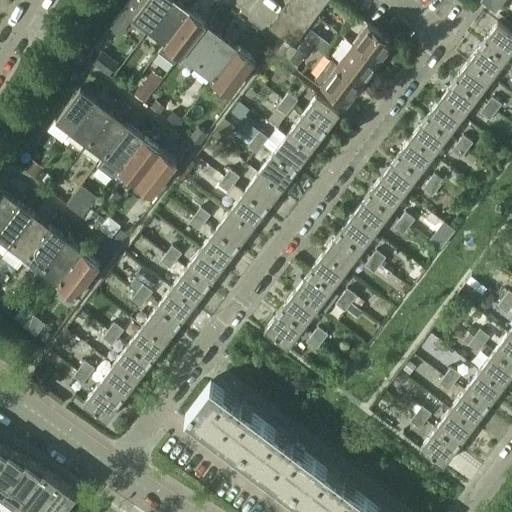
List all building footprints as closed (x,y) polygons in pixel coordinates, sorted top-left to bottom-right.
[(127,0),(109,25),(119,33),(132,16),(147,28),(169,0),(127,0)] [(177,0),(169,0),(147,28),(165,41),(188,8),(177,0)] [(288,0),(268,27),(292,46),(326,0),(288,0)] [(188,8),(165,41),(181,53),(204,21),(188,8)] [(511,31),(497,20),(483,39),(506,56),(511,47),(511,31)] [(204,21),(181,53),(197,65),(220,32),(204,21)] [(367,22),(351,42),(376,61),(392,41),(367,22)] [(311,30),(304,38),(312,44),(318,35),(311,30)] [(220,32),(197,65),(211,76),(236,44),(220,32)] [(289,58),(297,64),(312,44),(304,38),(289,58)] [(483,39),(468,58),(491,75),(506,56),(483,39)] [(329,57),(361,81),(376,61),(351,42),(336,62),(330,57),(329,57)] [(236,44),(211,76),(228,89),(252,57),(236,44)] [(102,67),(110,74),(118,63),(110,57),(102,67)] [(345,101),(361,81),(329,57),(314,78),(345,101)] [(468,58),(454,77),(477,94),(491,75),(468,58)] [(454,77),(439,97),(461,114),(477,94),(454,77)] [(143,100),(151,89),(141,82),(133,93),(143,100)] [(79,86),(55,118),(71,130),(96,98),(79,86)] [(287,91),(282,98),(291,105),(297,98),(287,91)] [(316,94),(301,113),(323,130),(338,111),(316,94)] [(491,95),(485,103),(495,110),(501,102),(491,95)] [(439,97),(425,115),(448,132),(461,114),(439,97)] [(96,98),(71,130),(86,142),(111,110),(96,98)] [(282,98),(276,106),(285,113),(291,105),(282,98)] [(155,99),(149,106),(159,114),(164,106),(155,99)] [(239,101),(232,110),(240,116),(247,107),(239,101)] [(480,110),(489,118),(495,110),(485,103),(480,110)] [(166,117),(178,126),(183,118),(172,109),(166,117)] [(111,110),(86,142),(103,154),(127,122),(111,110)] [(301,113),(286,132),(309,149),(323,130),(301,113)] [(425,115),(410,135),(433,152),(448,132),(425,115)] [(232,122),(225,117),(219,124),(226,130),(232,122)] [(118,166),(143,134),(127,122),(103,154),(104,155),(97,165),(112,176),(119,167),(118,166)] [(185,141),(194,147),(206,131),(197,124),(185,141)] [(282,138),(272,151),(294,168),(309,149),(286,132),(278,125),(273,132),(282,138)] [(259,130),(253,137),(263,144),(268,137),(259,130)] [(462,133),(456,141),(465,149),(472,140),(462,133)] [(143,134),(118,166),(119,167),(134,178),(159,146),(143,134)] [(410,135),(396,153),(419,170),(433,152),(410,135)] [(253,137),(247,145),(257,152),(263,144),(253,137)] [(451,149),(460,156),(465,149),(456,141),(451,149)] [(159,146),(134,178),(151,191),(175,159),(159,146)] [(272,151),(257,170),(280,187),(294,168),(272,151)] [(396,153),(381,173),(403,191),(419,170),(396,153)] [(22,168),(34,177),(42,166),(30,157),(22,168)] [(229,168),(224,175),(233,182),(239,175),(229,168)] [(257,170),(243,190),(265,207),(280,187),(257,170)] [(428,178),(437,186),(443,179),(433,172),(428,178)] [(368,191),(390,209),(403,191),(381,173),(368,191)] [(224,175),(218,182),(228,190),(233,182),(224,175)] [(431,194),(437,186),(428,178),(422,187),(431,194)] [(0,190),(0,225),(19,201),(2,188),(0,190)] [(243,190),(228,209),(251,226),(265,207),(243,190)] [(122,197),(115,191),(108,199),(115,205),(122,197)] [(368,191),(352,212),(375,229),(390,209),(368,191)] [(70,205),(82,214),(88,205),(78,197),(70,205)] [(19,201),(0,225),(0,237),(10,245),(35,212),(19,201)] [(200,206),(194,214),(204,221),(210,213),(200,206)] [(84,217),(97,227),(105,218),(92,208),(84,217)] [(228,209),(214,228),(236,245),(251,226),(228,209)] [(399,217),(408,224),(414,217),(405,210),(399,217)] [(35,212),(10,245),(26,257),(50,225),(35,212)] [(352,212),(337,231),(360,248),(375,229),(352,212)] [(198,228),(203,221),(194,214),(189,221),(198,228)] [(402,232),(408,224),(399,217),(393,225),(402,232)] [(50,225),(26,257),(42,269),(66,237),(50,225)] [(214,228),(199,247),(222,264),(236,245),(214,228)] [(447,237),(437,230),(430,239),(441,247),(447,237)] [(124,237),(122,232),(116,231),(112,235),(115,241),(121,242),(124,237)] [(337,231),(323,250),(345,268),(360,248),(337,231)] [(66,237),(42,269),(58,281),(82,249),(66,237)] [(171,244),(165,252),(176,260),(181,252),(171,244)] [(199,247),(185,267),(207,284),(222,264),(199,247)] [(375,248),(369,256),(379,263),(385,255),(375,248)] [(82,249),(58,281),(74,294),(75,293),(80,297),(101,269),(96,265),(99,261),(82,249)] [(323,250),(308,270),(330,287),(345,268),(323,250)] [(165,252),(160,259),(170,267),(176,260),(165,252)] [(364,264),(373,271),(379,263),(369,256),(364,264)] [(185,267),(170,286),(192,303),(207,284),(185,267)] [(295,287),(316,306),(330,287),(308,270),(295,287)] [(471,274),(466,281),(482,293),(487,287),(475,278),(471,274)] [(142,283),(136,290),(146,298),(152,290),(142,283)] [(170,286),(155,305),(178,322),(192,303),(170,286)] [(295,287),(280,307),(302,325),(316,306),(295,287)] [(347,287),(341,294),(350,301),(351,300),(356,294),(347,287)] [(511,291),(508,289),(502,296),(511,303),(511,291)] [(136,290),(131,297),(141,305),(146,298),(136,290)] [(0,296),(0,305),(7,311),(14,302),(3,293),(0,296)] [(344,309),(350,301),(341,294),(335,302),(344,309)] [(364,300),(356,294),(351,300),(359,307),(364,300)] [(511,303),(502,296),(496,304),(506,312),(511,303)] [(361,309),(359,307),(350,301),(346,307),(357,315),(361,309)] [(155,305),(141,324),(163,341),(178,322),(155,305)] [(287,345),(302,325),(280,307),(264,328),(287,345)] [(14,317),(23,325),(31,315),(22,308),(14,317)] [(114,321),(108,328),(118,335),(123,328),(114,321)] [(141,324),(126,343),(149,360),(163,341),(141,324)] [(317,325),(311,333),(321,340),(327,332),(317,325)] [(479,327),(473,335),(482,343),(489,334),(479,327)] [(112,343),(117,335),(108,328),(102,336),(112,343)] [(46,329),(41,336),(47,341),(52,334),(46,329)] [(511,336),(506,332),(492,350),(511,364),(511,336)] [(305,340),(315,347),(321,340),(311,333),(305,340)] [(477,350),(482,343),(473,335),(467,342),(477,350)] [(126,343),(112,363),(134,380),(149,360),(126,343)] [(479,368),(501,385),(511,370),(511,364),(492,350),(479,368)] [(84,359),(78,367),(87,374),(93,367),(84,359)] [(403,368),(409,373),(414,367),(408,362),(403,368)] [(112,363),(97,382),(120,399),(134,380),(112,363)] [(445,373),(454,381),(460,373),(450,366),(445,373)] [(78,367),(73,374),(82,381),(87,374),(78,367)] [(479,368),(463,388),(486,404),(501,385),(479,368)] [(445,373),(438,381),(448,388),(454,381),(445,373)] [(210,380),(185,413),(238,452),(262,419),(210,380)] [(97,382),(83,401),(105,418),(120,399),(97,382)] [(463,388),(449,407),(471,424),(486,404),(463,388)] [(421,404),(415,412),(425,418),(431,411),(421,404)] [(449,407),(435,426),(457,443),(471,424),(449,407)] [(419,426),(425,418),(415,412),(409,419),(419,426)] [(262,419),(238,452),(289,491),(314,458),(262,419)] [(420,446),(442,463),(457,443),(435,426),(420,446)] [(0,462),(10,449),(0,443),(0,462)] [(0,494),(27,458),(10,449),(0,462),(0,491),(0,494)] [(0,500),(12,510),(45,467),(27,458),(0,494),(0,500)] [(314,458),(289,491),(316,511),(353,511),(365,497),(314,458)] [(35,511),(57,483),(60,479),(45,467),(12,510),(14,511),(22,500),(35,510),(32,511),(35,511)] [(35,511),(60,511),(76,491),(60,479),(57,483),(35,511)] [(384,511),(365,497),(354,511),(384,511)]
